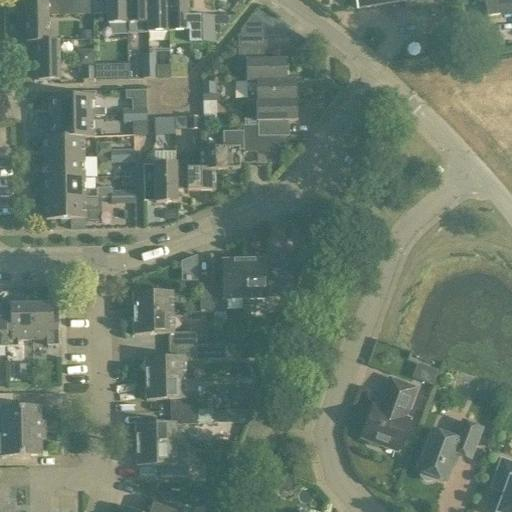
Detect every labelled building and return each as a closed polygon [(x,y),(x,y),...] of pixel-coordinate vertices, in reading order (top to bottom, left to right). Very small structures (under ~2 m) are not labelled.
[(47,17),(60,16),(59,0),(44,0),(45,3),(25,4),(26,45),(36,44),(36,43),(47,43),(47,41),(47,17)] [(59,0),(60,16),(71,16),(70,0),(59,0)] [(70,0),(71,16),(81,16),(81,0),(70,0)] [(91,0),(81,0),(81,16),(92,16),(91,0)] [(91,0),(92,16),(106,15),(106,26),(128,25),(127,0),(91,0)] [(147,0),(127,0),(128,25),(148,25),(147,0)] [(167,0),(147,0),(148,34),(168,34),(167,0)] [(202,45),(201,20),(201,19),(200,19),(200,20),(190,20),(190,19),(189,19),(188,0),(167,0),(168,34),(187,33),(188,45),(202,45)] [(355,0),(357,11),(404,3),(405,9),(430,5),(429,0),(355,0)] [(511,0),(485,0),(484,0),(487,18),(511,14),(511,0)] [(211,20),(201,20),(202,45),(213,45),(212,18),(211,18),(211,20)] [(237,48),(263,48),(263,36),(237,37),(237,48)] [(36,43),(36,44),(37,83),(46,82),(59,82),(58,41),(47,41),(47,43),(36,43)] [(263,61),(263,48),(237,48),(238,62),(245,61),(245,81),(245,82),(285,81),(285,61),(263,61)] [(142,68),(154,68),(154,56),(142,56),(142,68)] [(80,69),(81,82),(95,81),(94,68),(80,69)] [(155,80),(154,68),(142,68),(142,80),(155,80)] [(285,81),(245,82),(245,103),(255,103),(296,102),(295,81),(285,81)] [(201,96),(202,96),(214,96),(214,83),(201,84),(201,96)] [(127,109),(145,109),(145,90),(127,90),(127,109)] [(52,97),(52,119),(92,117),(104,117),(104,110),(92,110),(91,97),(52,97)] [(296,102),(255,103),(256,120),(256,127),(256,139),(283,138),(287,138),(287,123),(296,123),(296,102)] [(134,124),(134,110),(121,111),(122,124),(134,124)] [(146,110),(134,110),(134,124),(146,123),(146,110)] [(43,139),(53,139),(53,140),(82,139),(82,140),(92,139),(92,117),(52,119),(53,138),(43,138),(43,139)] [(175,118),(155,118),(155,134),(175,134),(175,118)] [(188,118),(188,131),(199,131),(199,118),(188,118)] [(256,154),(256,139),(256,127),(243,127),(242,127),(242,133),(242,154),(256,154)] [(239,154),(242,154),(242,133),(223,133),(223,150),(198,151),(198,170),(198,171),(214,171),(214,172),(239,171),(239,154)] [(283,138),(256,139),(256,154),(283,154),(283,138)] [(82,139),(53,140),(53,139),(43,139),(43,161),(83,159),(82,140),(82,139)] [(121,151),(109,152),(109,165),(122,165),(121,151)] [(134,151),(121,151),(122,165),(134,165),(134,151)] [(43,161),(44,181),(84,180),(83,159),(43,161)] [(177,205),(177,194),(176,171),(176,165),(152,166),(141,167),(142,205),(153,204),(153,206),(177,205)] [(198,171),(198,170),(176,171),(177,194),(214,193),(214,172),(214,171),(198,171)] [(44,181),(44,201),(96,200),(96,192),(84,193),(84,180),(44,181)] [(122,192),(110,193),(110,206),(122,205),(122,192)] [(134,192),(122,192),(122,205),(135,205),(134,192)] [(96,200),(44,201),(45,222),(70,222),(71,231),(85,230),(84,221),(84,209),(96,208),(96,200)] [(174,211),(164,211),(164,220),(174,219),(174,211)] [(178,261),(180,282),(197,281),(194,259),(178,261)] [(211,286),(211,314),(225,313),(224,302),(244,301),(243,261),(222,262),(222,286),(211,286)] [(264,261),(243,261),(244,301),(265,301),(265,295),(277,295),(276,267),(264,268),(264,261)] [(199,314),(211,314),(211,286),(198,286),(199,314)] [(132,295),(132,315),(172,315),(172,293),(132,295)] [(17,341),(32,341),(32,306),(9,307),(9,313),(6,313),(6,349),(17,348),(17,341)] [(50,306),(32,306),(32,341),(46,341),(46,347),(58,347),(57,312),(50,313),(50,306)] [(168,336),(168,347),(196,347),(195,334),(172,334),(172,315),(132,315),(133,337),(168,336)] [(144,360),(145,381),(184,380),(184,360),(196,360),(196,347),(168,347),(168,359),(144,360)] [(29,365),(19,366),(19,378),(29,377),(29,365)] [(410,376),(431,383),(435,372),(414,365),(410,376)] [(172,413),(198,412),(212,412),(212,401),(185,401),(184,380),(145,381),(145,402),(172,401),(172,413)] [(389,381),(380,403),(384,404),(381,411),(373,408),(361,440),(396,453),(408,421),(404,419),(406,413),(415,390),(389,381)] [(0,430),(0,433),(40,432),(39,408),(12,409),(12,395),(0,395),(0,430)] [(198,412),(172,413),(172,425),(135,425),(135,447),(175,446),(174,426),(198,426),(198,412)] [(430,432),(415,473),(420,474),(420,479),(423,482),(426,483),(430,482),(434,479),(445,484),(456,455),(469,461),(480,431),(461,423),(455,441),(430,432)] [(1,458),(40,457),(40,432),(0,433),(1,458)] [(186,445),(175,446),(135,447),(136,468),(159,467),(159,476),(187,476),(186,445)] [(511,511),(511,465),(501,461),(490,489),(504,495),(497,511),(511,511)] [(0,487),(0,511),(9,511),(9,487),(0,487)]
